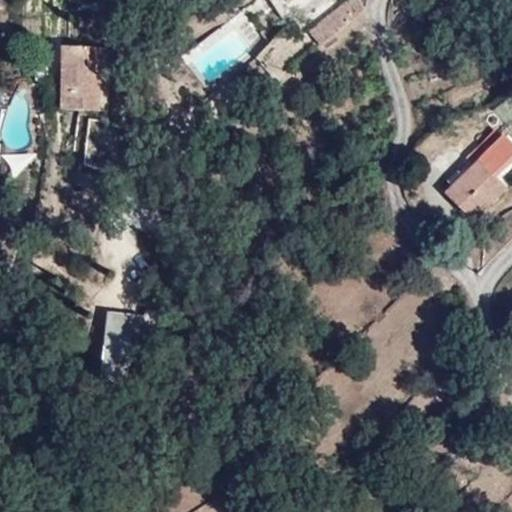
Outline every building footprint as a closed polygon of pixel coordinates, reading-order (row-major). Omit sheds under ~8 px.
[(278,0),(280,2),(269,11),(280,28),(325,0),(278,0)] [(352,33),(367,24),(355,6),(340,15),(352,33)] [(305,37),(318,54),(352,33),(340,15),(305,37)] [(61,51),(60,89),(60,110),(97,112),(98,51),(61,51)] [(49,111),(60,110),(60,89),(49,89),(49,111)] [(511,147),(501,136),(445,193),(462,211),(473,200),(481,208),(501,188),(492,178),(511,158),(511,147)] [(32,172),(33,151),(2,148),(0,170),(32,172)] [(128,379),(148,316),(108,315),(103,377),(128,379)]
